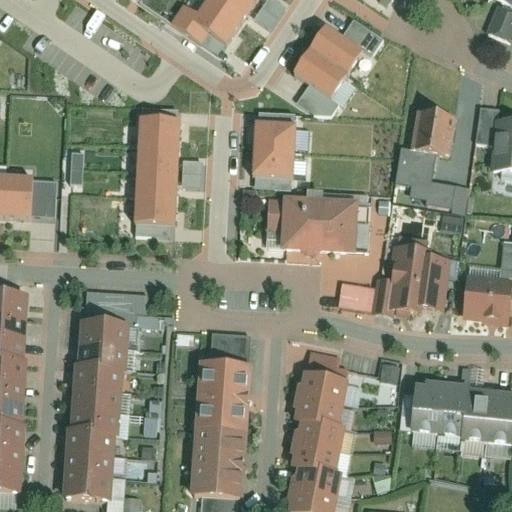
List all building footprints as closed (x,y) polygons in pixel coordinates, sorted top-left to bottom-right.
[(241,0),(213,0),(208,8),(242,31),(257,9),(241,0)] [(241,0),(257,9),(262,0),(241,0)] [(269,0),(253,22),(269,34),(285,12),(269,0)] [(511,12),(511,0),(472,0),(511,16),(511,12)] [(184,10),(172,28),(203,48),(208,40),(227,53),(242,31),(208,8),(200,21),(184,10)] [(326,33),(309,57),(348,82),(364,58),(326,33)] [(348,82),(309,57),(294,81),(332,106),(348,82)] [(449,126),(418,120),(412,159),(442,164),(449,126)] [(511,129),(491,126),(483,180),(511,183),(511,129)] [(138,156),(181,158),(182,132),(139,130),(138,156)] [(296,132),(255,130),(253,157),(295,159),(296,132)] [(137,182),(179,184),(181,158),(138,156),(137,182)] [(70,189),(82,189),(83,157),(71,157),(70,189)] [(295,159),(253,157),(251,183),(293,185),(295,159)] [(181,191),(201,191),(201,165),(181,165),(181,191)] [(136,208),(178,210),(179,184),(137,182),(136,208)] [(33,186),(7,185),(5,227),(31,228),(33,186)] [(177,236),(178,210),(136,208),(135,234),(177,236)] [(282,209),(279,257),(353,261),(356,213),(282,209)] [(441,237),(462,239),(463,222),(442,220),(441,237)] [(426,260),(393,255),(388,288),(377,286),(371,322),(391,326),(392,321),(421,326),(422,319),(442,322),(451,270),(425,266),(426,260)] [(462,322),(505,328),(511,288),(467,282),(462,322)] [(18,300),(0,298),(0,495),(17,497),(25,431),(15,430),(23,362),(11,361),(18,300)] [(64,432),(62,500),(108,502),(111,433),(116,434),(119,370),(124,370),(126,328),(80,326),(79,366),(73,366),(70,432),(64,432)] [(246,372),(196,368),(188,498),(237,501),(246,372)] [(379,387),(397,388),(398,370),(380,369),(379,387)] [(342,383),(301,374),(290,423),(298,424),(288,471),(295,473),(286,511),(333,511),(340,480),(333,478),(343,430),(332,427),(342,383)] [(412,435),(509,447),(511,422),(511,397),(418,387),(412,435)] [(144,422),(143,440),(158,440),(158,422),(144,422)] [(345,478),(356,437),(346,435),(335,475),(345,478)]
